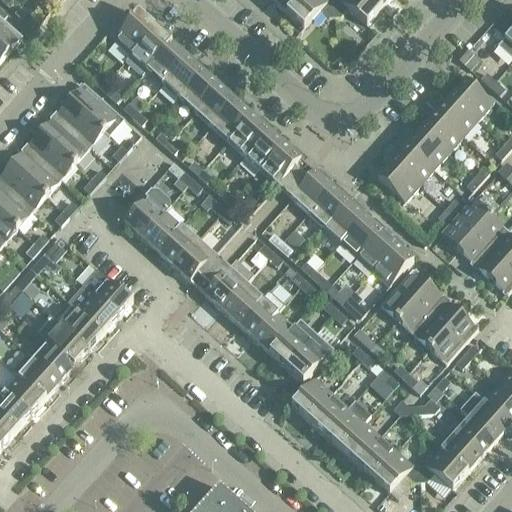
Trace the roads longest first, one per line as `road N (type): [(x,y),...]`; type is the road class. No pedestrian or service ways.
road 1 (residential): [(461,0),(352,124),(333,124),(192,0)]
road 2 (tertiary): [(278,511),(153,411),(133,420),(50,511)]
road 3 (residential): [(350,511),(140,328)]
road 4 (residential): [(0,485),(140,328)]
road 5 (residential): [(107,0),(0,122)]
road 6 (residential): [(140,328),(163,295),(100,238)]
